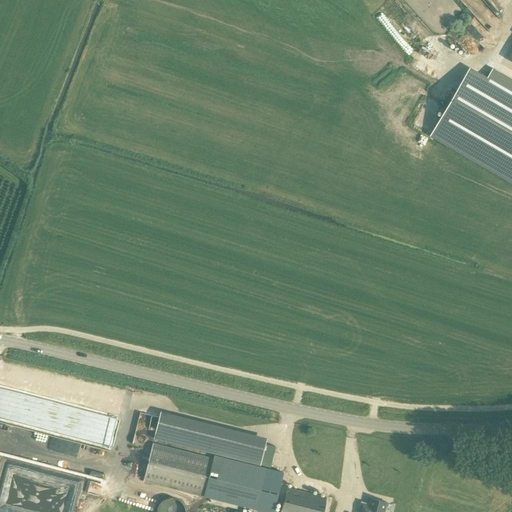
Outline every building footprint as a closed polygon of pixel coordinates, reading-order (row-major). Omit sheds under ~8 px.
[(497,62),(511,70),(511,45),(508,43),(497,62)] [(487,80),(476,73),(440,134),(511,177),(511,82),(492,71),(487,80)] [(160,417),(154,439),(260,465),(265,444),(160,417)] [(216,459),(153,444),(144,481),(207,496),(206,498),(263,511),(320,511),(327,485),(216,458),(216,459)] [(265,444),(260,465),(270,468),(275,446),(265,444)] [(164,500),(161,501),(158,506),(157,509),(156,511),(185,511),(186,511),(185,510),(184,505),(181,501),(179,500),(176,498),(173,498),(171,498),(170,498),(166,498),(164,500)] [(384,511),(387,502),(371,498),(369,505),(361,503),(358,511),(384,511)]
